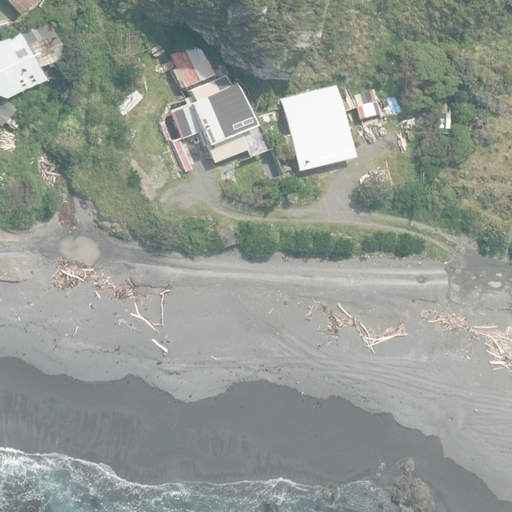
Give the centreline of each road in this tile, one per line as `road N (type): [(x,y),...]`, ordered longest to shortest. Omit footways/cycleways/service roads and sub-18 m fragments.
road 1 (track): [(511,289),(215,256),(0,249)]
road 2 (track): [(511,281),(409,224),(241,211),(204,190)]
